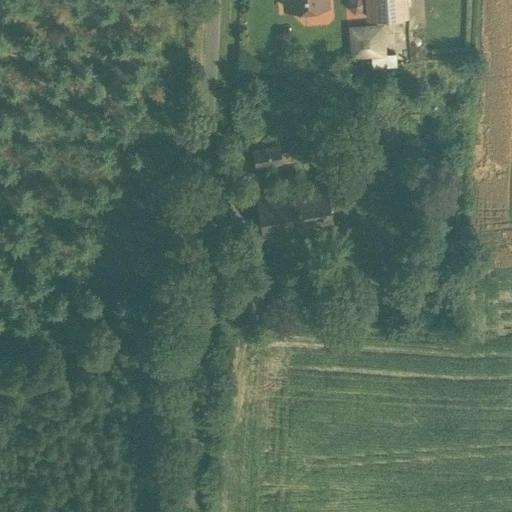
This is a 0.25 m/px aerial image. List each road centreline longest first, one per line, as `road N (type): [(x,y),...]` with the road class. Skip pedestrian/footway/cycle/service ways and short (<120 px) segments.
road 1 (unclassified): [(189,511),(205,174)]
road 2 (track): [(205,174),(218,0)]
